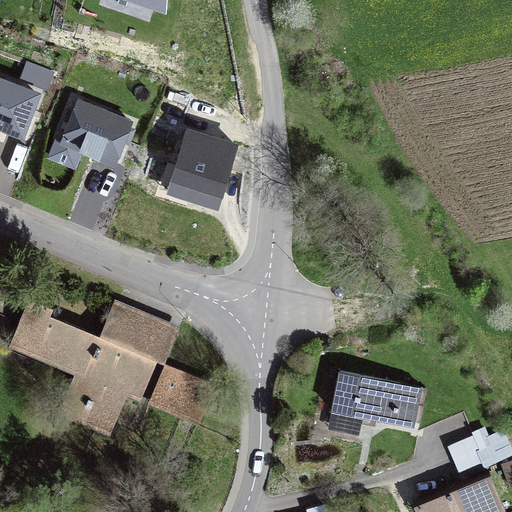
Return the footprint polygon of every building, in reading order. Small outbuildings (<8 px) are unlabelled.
[(137,0),(164,9),(164,0),(137,0)] [(37,94),(0,79),(0,125),(21,133),(37,94)] [(130,122),(79,101),(63,141),(114,161),(130,122)] [(235,145),(187,130),(169,190),(217,205),(235,145)] [(0,310),(20,319),(29,297),(0,285),(0,310)] [(52,307),(29,297),(20,319),(11,340),(87,370),(78,391),(71,388),(61,410),(109,430),(131,378),(145,384),(156,357),(152,355),(152,357),(49,314),(52,307)] [(154,388),(204,409),(214,383),(165,363),(154,388)] [(362,416),(413,426),(420,386),(339,370),(328,426),(358,432),(362,416)] [(484,460),(473,435),(449,445),(460,470),(484,460)] [(499,511),(481,472),(419,499),(423,511),(499,511)]
